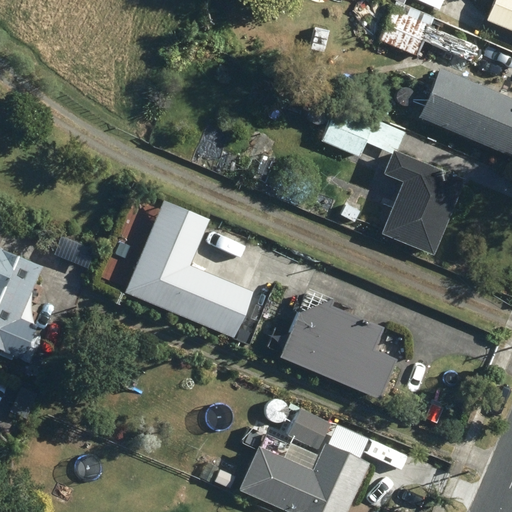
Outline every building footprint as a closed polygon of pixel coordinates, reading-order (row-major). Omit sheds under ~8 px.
[(388,0),(373,40),(412,55),(428,14),(391,0),(388,0)] [(511,0),(485,0),(478,18),(511,32),(511,0)] [(410,118),(510,159),(511,155),(511,99),(431,66),(410,118)] [(389,193),(373,233),(426,254),(457,177),(391,150),(399,130),(369,118),(368,121),(328,105),(314,140),(354,156),(360,141),(383,151),(375,172),(394,180),(392,184),(385,181),(381,190),(389,193)] [(255,133),(249,147),(263,154),(269,140),(255,133)] [(356,207),(341,202),(337,213),(352,219),(356,207)] [(375,326),(322,304),(325,298),(332,279),(312,270),(314,265),(234,232),(219,267),(292,298),(287,309),(289,310),(269,356),(371,398),(388,359),(391,360),(400,340),(374,329),(375,326)] [(32,264),(0,251),(0,352),(14,358),(28,323),(11,317),(32,264)] [(247,445),(229,488),(286,511),(339,511),(361,460),(316,441),(324,421),(291,407),(280,435),(313,448),(305,469),(247,445)]
